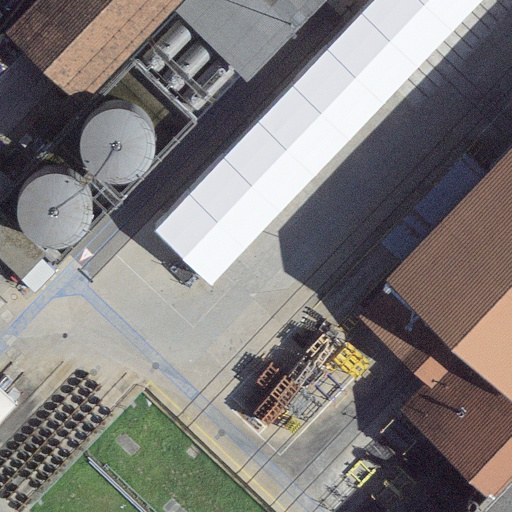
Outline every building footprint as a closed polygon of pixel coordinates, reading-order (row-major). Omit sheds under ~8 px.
[(187,0),(41,0),(4,38),(78,112),(174,14),(187,0)] [(329,0),(187,0),(174,14),(247,85),(329,0)] [(243,135),(317,209),(397,129),(323,55),(243,135)] [(0,262),(30,293),(176,147),(120,91),(22,189),(0,166),(0,262)] [(511,153),(385,289),(511,409),(511,153)] [(511,511),(511,409),(385,289),(359,317),(427,384),(399,413),(490,501),(479,511),(511,511)]
